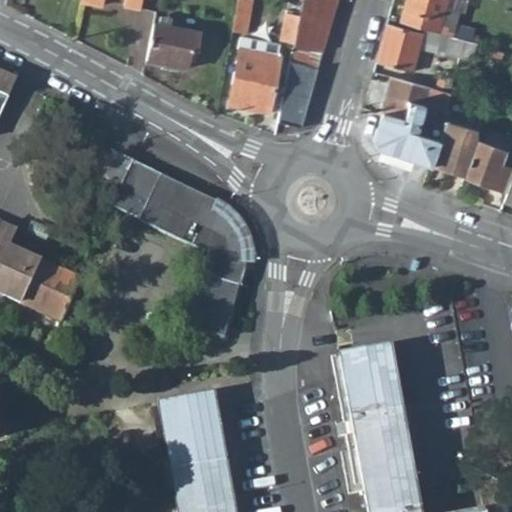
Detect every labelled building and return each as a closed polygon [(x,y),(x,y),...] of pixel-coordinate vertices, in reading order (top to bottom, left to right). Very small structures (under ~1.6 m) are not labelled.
[(79,0),(80,0),(102,5),(103,0),(122,0),(121,8),(138,11),(140,0),(79,0)] [(234,0),(231,23),(240,25),(244,26),(247,0),(234,0)] [(300,0),(299,8),(331,17),(335,0),(300,0)] [(404,0),(399,22),(475,43),(476,44),(478,36),(472,34),(473,29),(454,24),(459,10),(446,6),(447,0),(404,0)] [(295,27),(326,35),(331,17),(299,8),(297,16),(295,27)] [(297,16),(285,13),(279,39),(292,42),(295,27),(297,16)] [(399,22),(387,18),(375,60),(413,71),(423,39),(448,47),(447,52),(472,59),(476,44),(475,43),(399,22)] [(195,50),(199,31),(151,21),(144,59),(185,68),(189,49),(195,50)] [(240,25),(231,23),(229,33),(238,35),(240,25)] [(321,52),(326,35),(295,27),(292,42),(292,44),(320,52),(321,52)] [(280,45),(247,37),(245,46),(277,54),(280,45)] [(320,52),(292,44),(289,59),(316,67),(320,52)] [(267,114),(280,55),(277,54),(245,46),(240,45),(226,104),(267,114)] [(312,80),(316,67),(289,59),(286,73),(312,80)] [(312,80),(286,73),(282,90),(308,96),(312,80)] [(0,114),(15,82),(3,76),(0,74),(0,114)] [(391,76),(380,113),(404,119),(409,102),(424,106),(443,111),(444,110),(449,92),(391,76)] [(304,112),(308,96),(282,90),(279,105),(304,112)] [(473,99),(449,92),(444,110),(446,111),(469,116),(473,99)] [(380,113),(372,138),(379,148),(430,165),(442,126),(420,118),(424,108),(424,106),(409,102),(404,119),(380,113)] [(276,121),(299,127),(304,112),(279,105),(276,121)] [(469,116),(446,111),(446,115),(445,121),(477,130),(480,119),(469,116)] [(477,140),(464,175),(502,190),(510,169),(500,164),(505,151),(477,140)] [(130,162),(113,153),(101,177),(118,185),(130,162)] [(230,339),(246,280),(247,277),(248,270),(248,262),(248,256),(247,252),(245,245),(242,237),(237,228),(233,222),(227,216),(220,210),(216,207),(218,203),(160,176),(134,164),(120,195),(113,212),(138,224),(196,250),(209,256),(206,269),(189,328),(230,339)] [(511,172),(503,200),(511,203),(511,172)] [(0,293),(63,323),(81,282),(10,248),(17,233),(0,225),(0,293)] [(338,354),(350,417),(399,409),(387,345),(384,346),(338,354)] [(162,402),(181,511),(237,511),(217,392),(162,402)] [(350,417),(367,511),(389,511),(418,507),(399,409),(350,417)] [(467,486),(420,496),(423,508),(470,499),(467,486)]
